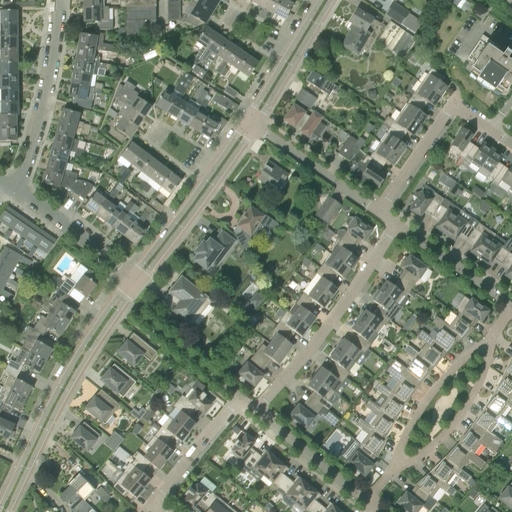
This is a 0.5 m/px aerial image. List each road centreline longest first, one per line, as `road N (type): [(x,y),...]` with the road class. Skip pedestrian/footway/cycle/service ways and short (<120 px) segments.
road 1 (residential): [(128,279),(58,386),(0,505)]
road 2 (residential): [(9,511),(67,392),(138,286)]
road 3 (residential): [(257,412),(396,225)]
road 4 (residential): [(511,146),(453,106),(378,213)]
road 5 (residential): [(138,286),(255,127)]
road 6 (residential): [(245,120),(128,279)]
road 7 (residential): [(60,0),(48,88),(15,190)]
road 8 (residential): [(395,467),(444,435),(468,404),(487,347)]
road 9 (residential): [(487,347),(440,383),(395,467)]
road 10 (residential): [(378,213),(255,127)]
road 11 (residential): [(255,127),(331,0)]
road 12 (residential): [(164,511),(155,504),(240,398)]
road 13 (residential): [(128,279),(15,190)]
road 14 (residential): [(320,0),(245,120)]
road 15 (residential): [(366,502),(257,412)]
road 16 (residential): [(511,306),(396,225)]
